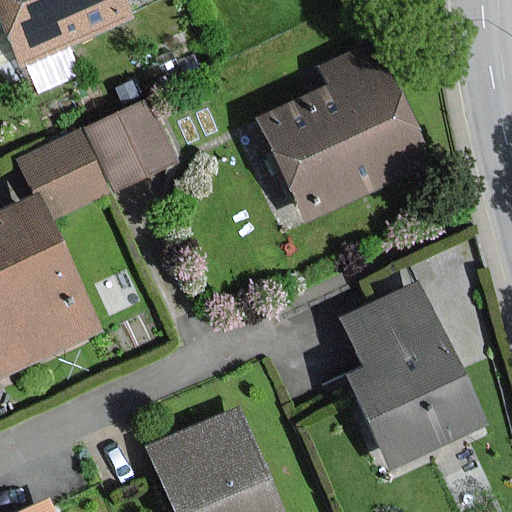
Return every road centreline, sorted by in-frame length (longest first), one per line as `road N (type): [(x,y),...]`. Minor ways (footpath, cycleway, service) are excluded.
road 1 (residential): [(0,453),(244,336)]
road 2 (tertiary): [(511,171),(494,97),(485,0)]
